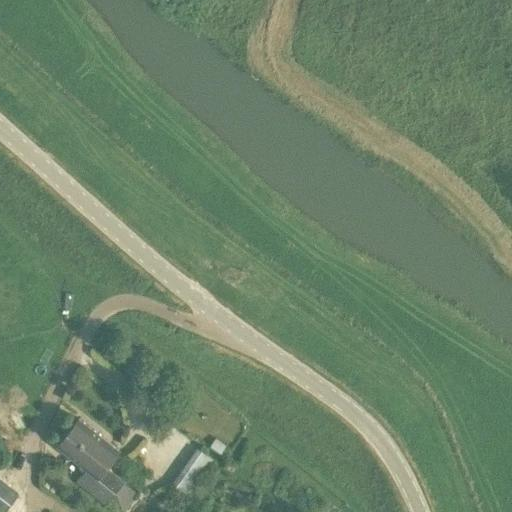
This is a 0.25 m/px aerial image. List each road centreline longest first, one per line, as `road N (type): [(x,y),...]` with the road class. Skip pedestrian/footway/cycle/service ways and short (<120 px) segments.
road 1 (unclassified): [(29,511),(35,439),(97,315),(122,302),(201,327),(231,321)]
road 2 (unclassified): [(231,321),(0,125)]
road 3 (unclassified): [(418,511),(408,482),(361,411),(231,321)]
